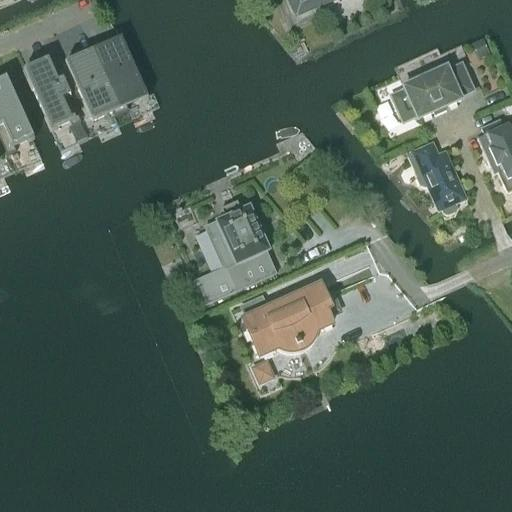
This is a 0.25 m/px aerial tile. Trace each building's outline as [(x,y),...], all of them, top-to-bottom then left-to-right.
[(286,0),(295,19),(336,0),(286,0)] [(148,101),(120,40),(92,53),(101,74),(121,117),(128,114),(126,110),(148,101)] [(489,57),(481,41),(470,46),(477,62),(489,57)] [(121,117),(101,74),(92,53),(65,64),(67,68),(79,95),(77,96),(91,126),(112,116),(114,120),(121,117)] [(68,100),(77,96),(79,95),(67,68),(53,74),(48,62),(22,73),(50,135),(70,127),(71,130),(80,125),(68,100)] [(402,90),(406,98),(393,104),(403,125),(415,119),(417,123),(460,103),(459,100),(472,94),(460,68),(447,74),(446,71),(434,76),(433,74),(419,80),(420,83),(402,90)] [(34,142),(6,80),(0,83),(0,145),(6,159),(15,155),(14,152),(34,142)] [(511,136),(508,128),(502,130),(499,123),(480,131),(484,139),(476,142),(492,178),(497,176),(506,197),(511,194),(511,136)] [(455,184),(451,174),(452,174),(444,155),(434,160),(429,148),(406,158),(410,168),(414,169),(416,174),(416,182),(420,189),(424,190),(426,189),(432,205),(436,203),(441,214),(441,213),(443,217),(446,219),(453,215),(455,212),(453,208),(465,203),(457,183),(455,184)] [(172,258),(197,316),(234,300),(232,296),(275,277),(269,263),(264,265),(261,257),(268,254),(249,210),(240,214),(236,205),(220,212),(224,222),(205,230),(228,281),(226,282),(208,242),(172,258)] [(329,301),(325,303),(319,289),(243,324),(259,360),(275,353),(278,354),(281,356),(283,357),(287,357),(290,358),(293,358),(296,357),(299,356),(302,355),(305,354),(307,352),(309,350),(312,348),(313,345),(315,343),(316,340),(317,337),(318,334),(331,328),(326,317),(334,313),(329,301)]
